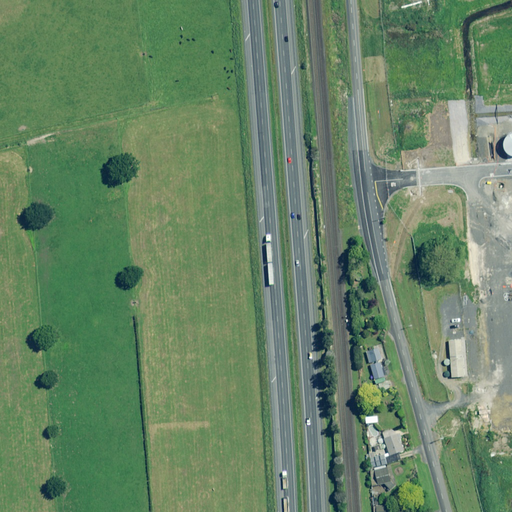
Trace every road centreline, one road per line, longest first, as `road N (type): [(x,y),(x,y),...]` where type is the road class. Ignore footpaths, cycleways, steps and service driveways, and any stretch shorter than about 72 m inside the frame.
road 1 (unclassified): [(350,0),(374,242),(446,511)]
road 2 (motorway): [(279,0),(314,511)]
road 3 (motorway): [(286,511),(252,0)]
